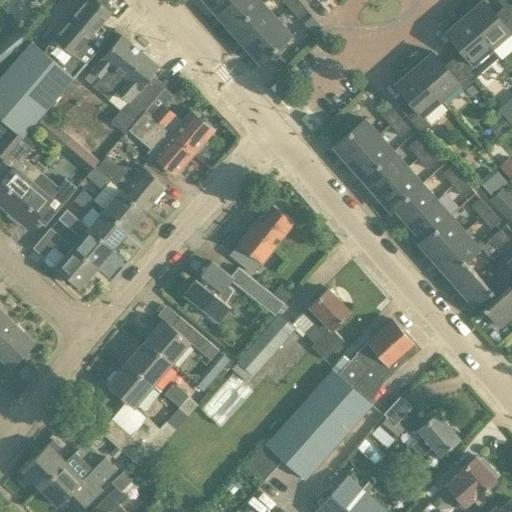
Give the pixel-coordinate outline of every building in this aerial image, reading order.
[(39,52),(71,79),(85,63),(105,38),(99,33),(104,28),(98,23),(109,10),(108,9),(109,3),(104,0),(84,0),(42,50),(39,52)] [(203,0),(216,13),(230,0),(203,0)] [(230,0),(216,13),(230,29),(261,2),(259,0),(230,0)] [(307,10),(298,0),(295,0),(288,7),(298,18),(307,10)] [(470,3),(460,12),(491,47),(508,32),(511,36),(511,16),(509,14),(506,10),(498,18),(482,0),(481,0),(473,7),(470,3)] [(511,0),(496,0),(506,10),(509,14),(511,11),(511,0)] [(230,29),(244,46),(275,18),(261,2),(230,29)] [(451,58),(455,62),(471,80),(480,73),(498,57),(491,47),(460,12),(450,21),(453,25),(444,32),(455,45),(460,50),(451,58)] [(290,35),(275,18),(244,46),(259,62),(272,50),(276,54),(287,44),(283,40),(290,35)] [(128,101),(121,109),(111,120),(125,132),(127,129),(144,110),(162,88),(164,86),(152,75),(159,67),(121,34),(84,77),(109,98),(115,90),(128,101)] [(42,50),(31,40),(0,75),(0,119),(21,137),(71,79),(39,52),(42,50)] [(420,55),(409,64),(440,99),(458,83),(463,88),(472,81),(471,80),(455,62),(447,69),(431,51),(423,59),(420,55)] [(421,116),(440,99),(409,64),(399,73),(402,77),(394,84),(409,102),(401,110),(420,132),(429,125),(421,116)] [(162,88),(144,110),(193,152),(195,149),(197,151),(206,141),(204,139),(212,129),(210,128),(210,125),(206,121),(203,122),(190,110),(181,120),(163,105),(172,96),(162,88)] [(379,113),(390,125),(399,117),(388,105),(379,113)] [(193,152),(144,110),(127,129),(150,149),(148,152),(174,174),(193,152)] [(408,128),(399,117),(390,125),(399,136),(408,128)] [(347,162),(378,134),(364,118),(357,124),(354,120),(343,130),(346,133),(332,145),(347,162)] [(0,156),(3,159),(19,139),(8,130),(0,139),(0,156)] [(347,162),(361,178),(393,151),(378,134),(347,162)] [(408,146),(417,157),(426,149),(417,138),(408,146)] [(0,182),(0,203),(9,210),(40,172),(23,157),(30,148),(19,139),(3,159),(0,161),(0,173),(5,177),(0,182)] [(436,161),(426,149),(417,157),(427,169),(436,161)] [(361,178),(375,194),(407,167),(393,151),(361,178)] [(104,156),(94,168),(121,191),(144,210),(164,186),(142,167),(138,171),(134,168),(115,166),(104,156)] [(442,173),(452,184),(461,177),(451,165),(442,173)] [(127,229),(144,210),(94,168),(93,167),(85,176),(102,190),(93,200),(104,209),(127,229)] [(375,194),(390,210),(421,183),(407,167),(375,194)] [(58,187),(40,172),(9,210),(27,225),(41,208),(51,216),(76,187),(65,178),(58,187)] [(471,188),(461,177),(452,184),(462,196),(471,188)] [(394,207),(408,223),(435,199),(421,183),(390,210),(390,211),(394,207)] [(470,205),(480,217),(489,209),(479,198),(470,205)] [(418,242),(450,215),(435,199),(408,223),(421,239),(418,242)] [(293,221),(269,202),(237,243),(229,254),(252,272),(261,262),(293,221)] [(96,266),(111,248),(87,228),(65,209),(58,218),(80,237),(72,246),(96,266)] [(111,248),(127,229),(104,209),(87,228),(111,248)] [(499,220),(489,209),(480,217),(490,228),(499,220)] [(464,231),(450,215),(418,242),(432,258),(464,231)] [(79,286),(96,266),(72,246),(50,227),(33,247),(44,256),(53,246),(64,255),(55,266),(79,286)] [(499,229),(488,239),(496,248),(507,238),(499,229)] [(479,248),(464,231),(432,258),(447,275),(464,260),(479,248)] [(232,277),(210,260),(199,274),(202,276),(199,281),(194,278),(182,292),(189,297),(185,302),(198,310),(201,307),(217,320),(226,309),(222,306),(234,289),(227,284),(232,277)] [(496,297),(496,296),(464,260),(447,275),(479,311),(496,297)] [(239,288),(274,315),(284,303),(249,275),(239,288)] [(511,282),(496,296),(496,297),(479,311),(488,322),(492,319),(497,325),(511,312),(511,282)] [(316,343),(313,346),(325,359),(345,340),(332,327),(349,311),(326,288),(309,305),(310,306),(294,321),(316,343)] [(0,339),(15,324),(0,309),(0,339)] [(295,327),(279,312),(236,361),(237,362),(232,368),(246,381),(252,375),(253,376),(295,327)] [(144,340),(171,364),(190,342),(201,351),(209,342),(178,316),(170,325),(163,318),(144,340)] [(356,353),(338,373),(364,397),(418,348),(391,318),(365,342),(366,342),(356,352),(356,353)] [(34,342),(15,324),(0,339),(0,356),(11,367),(34,342)] [(144,340),(126,362),(153,385),(171,364),(144,340)] [(135,406),(153,385),(126,362),(107,383),(135,406)] [(364,397),(338,373),(332,368),(266,443),(304,477),(371,403),(364,397)] [(404,426),(398,420),(413,402),(401,392),(369,430),(387,446),(404,426)] [(196,404),(187,396),(178,407),(187,414),(196,404)] [(436,411),(416,428),(421,434),(410,443),(421,455),(432,446),(439,454),(458,437),(436,411)] [(92,432),(73,413),(59,428),(79,448),(92,432)] [(100,431),(142,466),(152,454),(174,428),(165,421),(159,428),(145,417),(130,435),(110,418),(100,431)] [(21,469),(39,487),(64,462),(54,451),(60,446),(52,438),(21,469)] [(496,479),(475,455),(455,472),(456,473),(446,483),(464,504),(475,495),(476,496),(496,479)] [(64,462),(39,487),(56,505),(69,492),(84,507),(103,489),(99,486),(117,468),(105,456),(87,474),(80,467),(75,472),(64,462)] [(511,511),(511,498),(511,497),(498,509),(495,506),(488,511),(388,511),(348,475),(314,511),(511,511)] [(127,511),(128,511),(118,502),(125,496),(116,486),(96,506),(101,511),(127,511)] [(406,511),(428,511),(430,510),(418,499),(406,511)]
